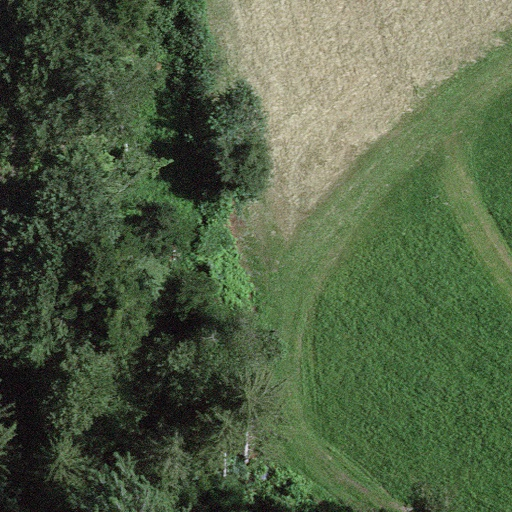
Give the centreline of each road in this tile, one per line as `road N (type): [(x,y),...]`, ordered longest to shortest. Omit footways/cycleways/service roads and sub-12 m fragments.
road 1 (track): [(291,431),(284,370),(345,219),(432,145),(511,94)]
road 2 (track): [(35,511),(3,174)]
